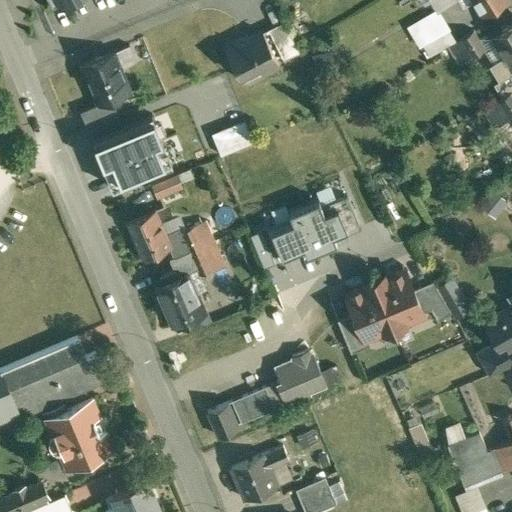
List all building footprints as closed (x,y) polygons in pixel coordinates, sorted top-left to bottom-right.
[(43,0),(51,15),(79,0),(43,0)] [(473,0),(481,12),(501,0),(473,0)] [(285,23),(269,31),(284,59),(299,51),(285,23)] [(511,23),(492,36),(504,57),(511,69),(511,23)] [(473,30),(448,46),(460,64),(485,49),(473,30)] [(249,38),(247,35),(225,46),(243,80),(278,62),(262,31),(249,38)] [(114,51),(82,64),(93,90),(93,91),(97,102),(98,102),(99,103),(99,104),(112,98),(131,90),(114,51)] [(511,69),(504,57),(489,66),(499,81),(494,84),(501,97),(511,90),(511,69)] [(511,90),(501,97),(497,100),(509,119),(511,117),(511,90)] [(112,98),(99,104),(99,103),(81,111),(88,128),(119,115),(112,98)] [(497,100),(483,108),(495,127),(509,119),(497,100)] [(152,113),(92,137),(112,186),(172,162),(152,113)] [(247,119),(214,132),(223,155),(256,142),(247,119)] [(178,173),(152,183),(158,196),(183,186),(178,173)] [(493,188),(481,203),(497,216),(509,201),(493,188)] [(291,217),(265,227),(279,261),(360,227),(346,193),(321,204),(318,199),(288,211),(291,217)] [(156,208),(127,221),(142,257),(170,246),(174,256),(188,250),(180,230),(173,233),(172,230),(166,233),(156,208)] [(205,220),(180,230),(188,250),(214,240),(205,220)] [(261,229),(250,234),(263,267),(274,262),(261,229)] [(214,240),(188,250),(196,269),(199,274),(224,264),(214,240)] [(174,269),(160,275),(163,282),(156,285),(166,306),(164,307),(170,321),(172,320),(173,324),(204,311),(188,272),(196,269),(188,250),(174,256),(170,258),(174,269)] [(406,269),(376,281),(395,326),(422,315),(425,314),(415,290),(406,269)] [(376,281),(347,293),(355,315),(365,339),(369,337),(395,326),(376,281)] [(451,311),(434,282),(415,290),(425,314),(422,315),(425,323),(451,311)] [(458,291),(445,298),(456,315),(469,308),(458,291)] [(511,293),(511,295),(511,296),(511,304),(506,308),(504,317),(488,326),(497,340),(499,339),(505,349),(511,345),(511,293)] [(372,345),(369,337),(365,339),(355,315),(339,322),(352,353),(372,345)] [(77,336),(0,368),(0,414),(17,407),(21,415),(115,375),(107,355),(100,359),(96,351),(86,356),(77,336)] [(497,340),(476,353),(489,374),(511,363),(511,360),(507,352),(511,348),(511,345),(505,349),(499,339),(497,340)] [(309,349),(292,356),(295,362),(277,370),(280,379),(277,381),(286,403),(311,393),(310,391),(326,384),(318,363),(315,364),(309,349)] [(277,381),(266,386),(275,408),(286,403),(277,381)] [(265,386),(243,395),(252,417),(252,418),(275,408),(266,386),(265,386)] [(243,395),(232,400),(241,422),(252,417),(243,395)] [(92,399),(46,418),(53,434),(51,437),(49,441),(50,445),(51,448),(54,451),(57,453),(61,453),(67,468),(113,449),(106,431),(100,434),(94,418),(99,416),(92,399)] [(228,401),(207,410),(218,436),(239,427),(228,401)] [(511,413),(502,418),(511,440),(511,439),(511,413)] [(418,424),(409,428),(417,446),(426,442),(418,424)] [(479,432),(447,445),(464,485),(501,470),(501,471),(511,466),(511,439),(511,440),(487,450),(479,432)] [(283,445),(231,467),(245,498),(278,484),(271,467),(289,459),(283,445)] [(325,476),(296,489),(305,511),(316,511),(337,504),(325,476)] [(161,511),(147,478),(113,493),(120,511),(161,511)] [(41,481),(26,488),(25,486),(15,490),(16,492),(0,498),(0,500),(4,511),(9,511),(48,496),(41,481)] [(67,511),(61,497),(25,511),(67,511)]
